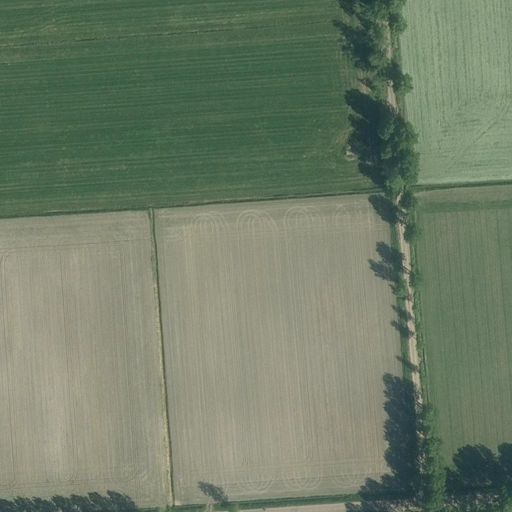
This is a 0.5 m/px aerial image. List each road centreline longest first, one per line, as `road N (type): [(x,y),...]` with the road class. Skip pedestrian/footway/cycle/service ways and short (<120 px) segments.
road 1 (track): [(426,500),(388,0)]
road 2 (unclassified): [(265,511),(401,502)]
